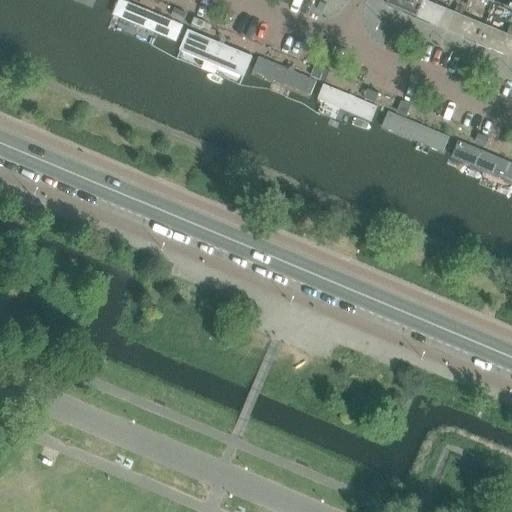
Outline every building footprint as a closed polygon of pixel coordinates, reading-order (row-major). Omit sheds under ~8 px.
[(93,0),(52,0),(64,5),(65,0),(70,0),(90,8),(93,0)] [(416,19),(424,0),(389,0),(391,1),(388,7),(416,19)] [(478,45),(496,2),(490,0),(424,0),(416,19),(432,26),(433,22),(466,35),(464,39),(478,45)] [(175,44),(181,28),(115,1),(109,16),(125,23),(119,35),(157,51),(162,38),(175,44)] [(511,9),(496,2),(478,45),(492,51),(492,50),(511,58),(511,9)] [(183,23),(186,15),(174,10),(171,17),(183,23)] [(194,18),(191,26),(202,30),(205,23),(194,18)] [(252,60),(187,34),(177,57),(242,84),(252,60)] [(309,100),(315,84),(258,60),(251,76),(272,84),(268,93),(287,101),(290,92),(309,100)] [(321,82),(325,71),(316,66),(315,68),(311,78),(317,80),(321,82)] [(371,126),(377,109),(323,87),(317,103),(322,106),(320,110),(335,116),(336,112),(371,126)] [(375,103),(379,94),(368,90),(364,99),(375,103)] [(442,156),(449,139),(387,113),(381,130),(418,146),(415,151),(428,156),(430,151),(442,156)] [(474,141),(477,133),(466,129),(463,136),(474,141)] [(511,198),(511,165),(457,143),(451,159),(485,174),(479,186),(511,198)]
